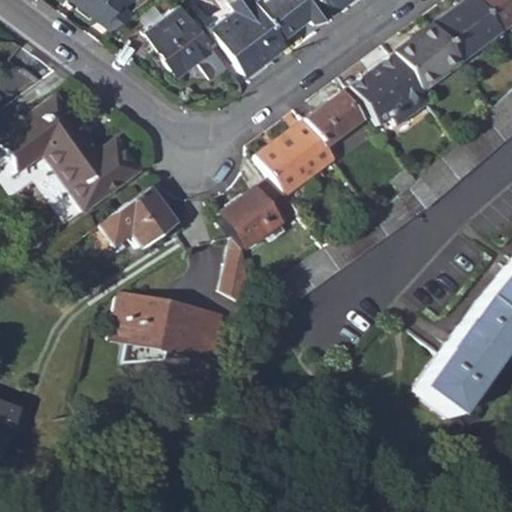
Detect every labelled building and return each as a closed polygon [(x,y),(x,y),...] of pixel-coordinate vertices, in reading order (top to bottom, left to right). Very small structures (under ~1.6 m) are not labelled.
[(62,0),(101,30),(123,13),(106,1),(107,0),(62,0)] [(211,27),(246,76),(284,47),(280,41),(251,2),(249,0),(227,0),(225,2),(233,11),(211,27)] [(253,0),(251,2),(280,41),(306,21),(311,28),(327,16),(315,0),(253,0)] [(315,0),(327,16),(349,0),(315,0)] [(457,0),(425,24),(453,61),(493,32),(469,0),(457,0)] [(511,0),(469,0),(493,32),(511,17),(511,0)] [(133,32),(165,75),(200,47),(169,5),(133,32)] [(385,53),(412,91),(453,61),(425,24),(385,53)] [(381,116),(388,126),(421,102),(412,91),(385,53),(340,86),(361,115),(369,125),(381,116)] [(295,119),(316,148),(361,115),(340,86),(295,119)] [(257,292),(273,315),(344,264),(401,223),(444,189),(511,132),(511,92),(365,214),(257,292)] [(39,155),(81,211),(136,171),(111,137),(92,150),(52,95),(0,132),(0,157),(13,175),(39,155)] [(263,177),(276,195),(325,159),(316,148),(295,119),(246,155),(263,177)] [(223,236),(233,249),(287,210),(276,195),(263,177),(209,216),(223,236)] [(122,235),(133,251),(169,226),(144,190),(92,227),(106,247),(122,235)] [(223,236),(219,291),(236,305),(246,299),(233,249),(223,236)] [(409,391),(447,417),(489,358),(511,329),(511,258),(486,289),(409,391)] [(219,291),(208,318),(224,322),(221,333),(235,337),(236,305),(219,291)] [(213,363),(221,333),(224,322),(208,318),(120,295),(109,335),(124,340),(119,361),(169,361),(171,352),(213,363)] [(0,441),(12,408),(0,403),(0,441)]
